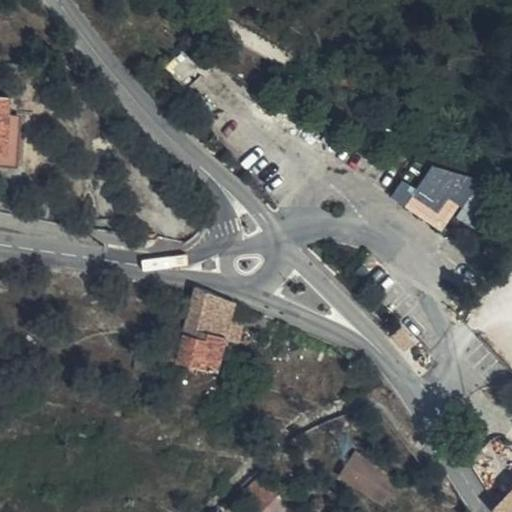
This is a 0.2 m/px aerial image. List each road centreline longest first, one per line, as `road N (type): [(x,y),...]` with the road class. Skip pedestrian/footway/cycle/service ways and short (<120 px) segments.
road 1 (unclassified): [(488,511),(418,398),(369,337)]
road 2 (tertiary): [(190,153),(57,0)]
road 3 (tertiary): [(152,265),(0,243)]
road 4 (unclassified): [(240,284),(369,337)]
road 5 (tertiary): [(286,242),(190,153)]
road 6 (unclassified): [(369,337),(286,242)]
